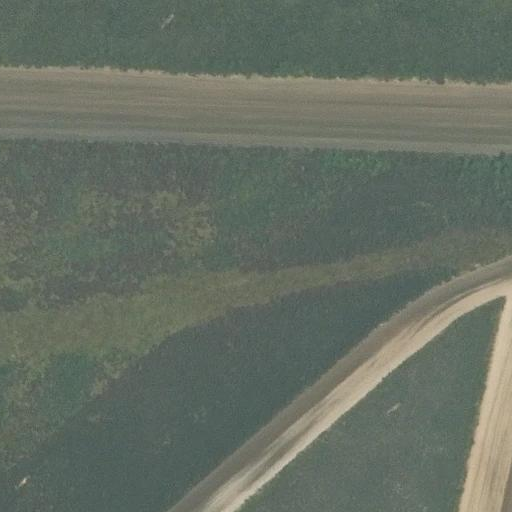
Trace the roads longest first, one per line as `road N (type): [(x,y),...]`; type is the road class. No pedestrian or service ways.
road 1 (track): [(0,109),(511,128)]
road 2 (track): [(511,272),(436,312),(197,511)]
